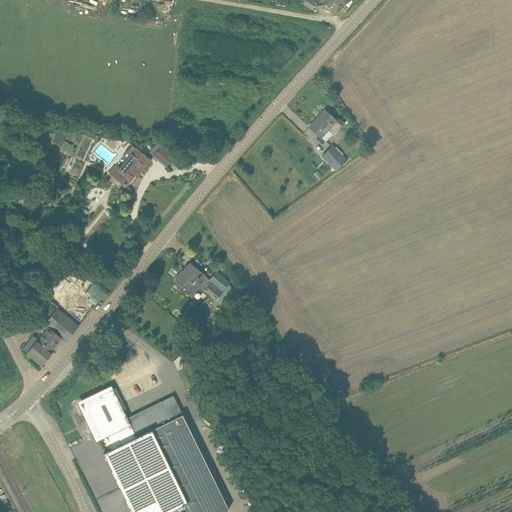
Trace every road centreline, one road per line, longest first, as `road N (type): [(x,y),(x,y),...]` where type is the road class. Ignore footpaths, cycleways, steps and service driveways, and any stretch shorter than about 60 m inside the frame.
road 1 (tertiary): [(33,398),(243,138),(372,0)]
road 2 (unclassified): [(87,511),(33,398)]
